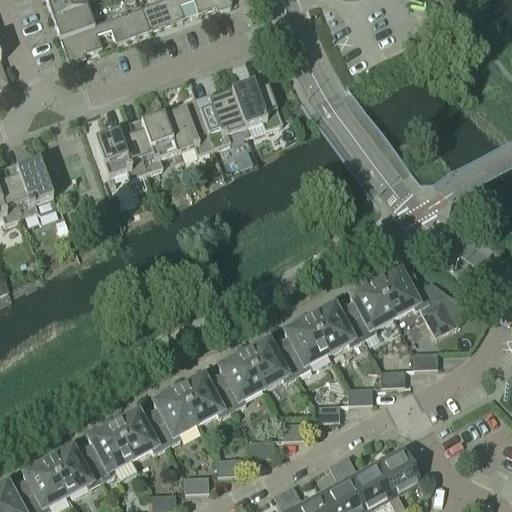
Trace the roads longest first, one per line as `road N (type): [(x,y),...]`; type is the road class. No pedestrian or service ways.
road 1 (residential): [(289,27),(81,103),(37,98)]
road 2 (residential): [(217,511),(404,412)]
road 3 (residential): [(389,185),(323,97),(289,27)]
road 4 (unclassified): [(511,295),(414,216),(389,185)]
road 5 (residential): [(404,412),(472,374),(511,316)]
